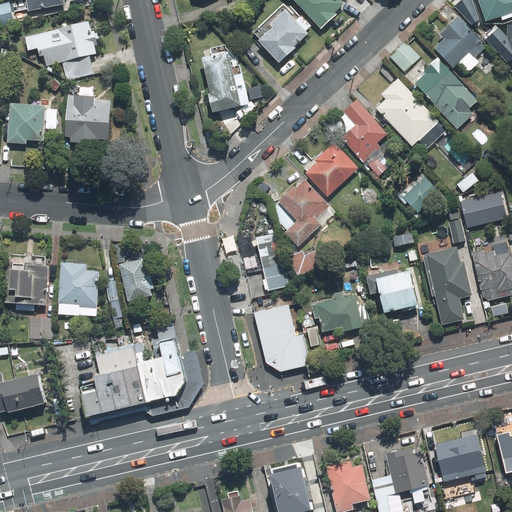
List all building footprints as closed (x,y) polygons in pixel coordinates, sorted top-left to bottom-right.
[(18,0),(19,1),(23,0),(27,0),(30,12),(66,5),(65,0),(18,0)] [(294,0),(323,30),(338,16),(336,13),(345,5),(340,0),(294,0)] [(511,0),(479,0),(487,23),(508,16),(509,20),(511,19),(511,0)] [(11,3),(0,5),(0,27),(16,24),(11,3)] [(310,35),(288,11),(272,26),(274,29),(261,41),(282,64),(298,49),(297,48),(310,35)] [(487,48),(461,19),(442,36),(446,40),(436,49),(455,69),(459,65),(468,75),(481,64),(476,58),(487,48)] [(33,51),(39,50),(41,58),(46,57),(48,68),(64,64),(68,81),(96,75),(91,57),(98,55),(96,46),(99,45),(96,32),(92,33),(90,23),(30,38),(33,51)] [(404,73),(421,57),(408,43),(391,59),(404,73)] [(251,106),(242,66),(234,68),(231,53),(202,60),(215,114),(242,108),(251,106)] [(479,102),(439,59),(424,73),(426,75),(416,84),(459,130),(474,115),(470,111),(479,102)] [(413,147),(441,122),(400,79),(383,95),(388,100),(377,110),(413,147)] [(113,102),(97,101),(97,98),(70,96),(67,138),(73,139),(72,144),(99,145),(100,140),(111,141),(113,102)] [(390,135),(360,101),(346,113),(358,126),(343,139),(365,163),(381,149),(378,145),(390,135)] [(48,107),(12,105),(10,140),(9,144),(28,145),(29,141),(45,142),(48,107)] [(328,198),(360,169),(337,143),(317,161),(320,164),(307,175),(328,198)] [(464,194),(479,181),(473,173),(457,187),(464,194)] [(420,214),(441,194),(423,174),(401,194),(420,214)] [(331,207),(306,181),(297,189),(295,187),(280,202),(299,221),(287,234),(301,248),(323,226),(317,221),(331,207)] [(484,216),(478,196),(462,200),(467,221),(484,216)] [(462,220),(450,223),(455,243),(467,241),(462,220)] [(286,282),(270,221),(251,226),(267,287),(286,282)] [(413,235),(394,238),(396,248),(414,245),(413,235)] [(127,258),(124,244),(115,246),(118,264),(126,263),(125,259),(127,258)] [(484,250),(473,253),(483,291),(499,287),(501,292),(511,289),(511,252),(496,256),(495,250),(485,253),(484,250)] [(356,255),(346,257),(348,269),(358,267),(356,255)] [(145,259),(120,265),(129,302),(154,297),(145,259)] [(453,272),(432,276),(439,308),(462,303),(461,299),(473,296),(466,261),(451,265),(453,272)] [(48,306),(50,267),(35,267),(35,264),(9,263),(9,265),(8,265),(6,304),(48,306)] [(99,310),(101,273),(88,272),(88,265),(62,263),(59,304),(81,306),(81,308),(99,310)] [(410,271),(368,282),(372,295),(380,293),(385,314),(419,305),(410,271)] [(108,283),(110,298),(120,297),(118,282),(108,283)] [(357,296),(313,305),(316,319),(320,318),(323,333),(344,328),(344,332),(364,328),(357,296)] [(110,301),(115,320),(125,318),(121,299),(110,301)] [(288,303),(252,311),(263,358),(281,370),(310,364),(299,318),(292,320),(288,303)] [(507,303),(493,306),(495,317),(509,314),(507,303)] [(55,319),(32,318),(32,339),(55,340),(55,319)] [(88,411),(146,399),(177,391),(186,380),(180,352),(174,325),(158,328),(160,337),(153,339),(156,355),(147,357),(143,341),(136,343),(136,340),(134,341),(135,345),(96,353),(101,372),(96,373),(98,380),(82,383),(88,411)] [(317,328),(308,330),(313,347),(321,345),(317,328)] [(146,399),(88,411),(91,422),(193,403),(204,387),(195,354),(180,352),(186,380),(177,391),(146,399)] [(40,374),(0,384),(0,403),(2,412),(9,411),(9,413),(47,404),(40,374)] [(511,431),(497,435),(506,474),(511,472),(511,434),(511,435),(511,431)] [(478,434),(435,444),(444,483),(475,476),(476,480),(488,477),(486,473),(487,472),(478,434)] [(413,447),(387,454),(392,475),(373,480),(380,511),(405,511),(401,493),(431,486),(422,451),(415,453),(413,447)] [(352,461),(327,466),(338,511),(342,511),(355,509),(354,505),(372,500),(364,465),(354,467),(352,461)] [(282,511),(301,511),(316,509),(305,465),(273,472),(282,511)] [(242,496),(223,499),(226,511),(255,511),(252,499),(243,500),(242,496)]
